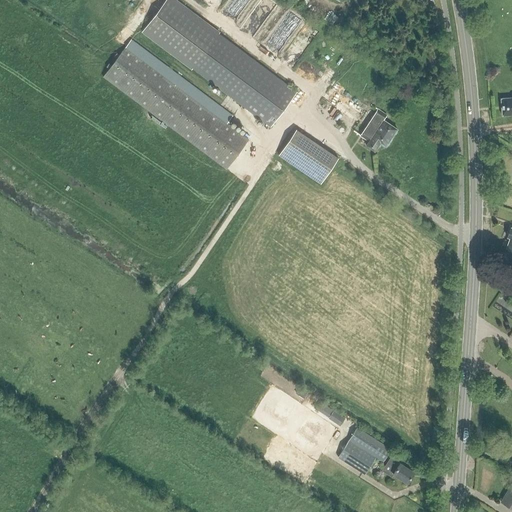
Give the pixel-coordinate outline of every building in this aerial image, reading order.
[(193,69),(270,127),(297,92),(219,34),(219,33),(174,0),(166,0),(143,32),(192,69),(193,69)] [(226,169),(249,139),(126,48),(103,78),(226,169)] [(511,97),(501,98),(502,116),(511,115),(511,97)] [(386,147),(397,130),(384,120),(387,115),(378,109),(360,135),(369,141),(366,145),(375,152),(381,143),(386,147)] [(319,184),(337,157),(291,128),(274,155),(319,184)] [(305,391),(299,387),(295,393),(301,397),(305,391)] [(328,417),(328,418),(339,426),(345,418),(340,415),(333,410),(328,417)] [(357,427),(338,457),(365,474),(375,458),(383,462),(391,449),(357,427)] [(393,474),(407,483),(414,472),(400,463),(391,457),(382,471),(392,477),(393,474)] [(511,484),(507,492),(509,494),(503,503),(511,508),(511,484)]
